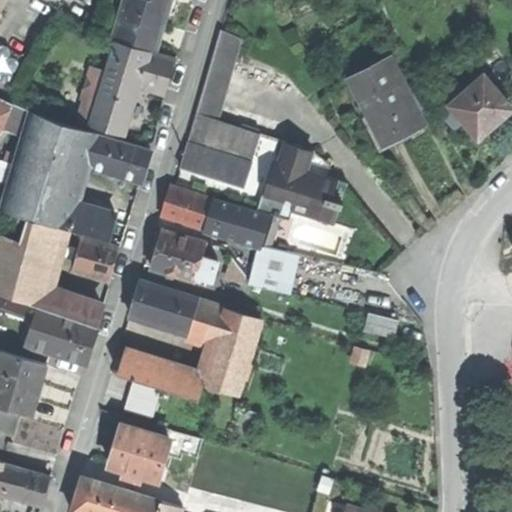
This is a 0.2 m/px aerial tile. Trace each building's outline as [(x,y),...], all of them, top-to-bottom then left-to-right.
[(127,0),(117,38),(160,50),(164,34),(168,20),(165,19),(168,8),(171,8),(173,0),(127,0)] [(224,31),(200,114),(220,120),(243,41),(224,31)] [(148,50),(118,41),(109,70),(93,124),(123,133),(137,85),(148,50)] [(178,58),(148,50),(137,85),(168,93),(173,76),(178,58)] [(393,57),(353,77),(386,143),(405,133),(426,123),(393,57)] [(83,121),(93,124),(109,70),(93,65),(84,99),(89,100),(83,121)] [(471,125),(481,137),(499,122),(511,111),(511,106),(488,77),(455,104),(456,106),(471,125)] [(0,95),(0,127),(4,129),(5,127),(15,102),(0,95)] [(30,108),(15,102),(5,127),(23,132),(30,108)] [(464,131),(471,125),(456,106),(449,112),(464,131)] [(67,227),(73,229),(80,206),(92,165),(101,134),(101,132),(60,121),(30,108),(23,132),(17,153),(14,164),(10,179),(1,208),(31,216),(67,227)] [(220,120),(200,114),(191,143),(183,168),(248,187),(264,134),(220,120)] [(153,149),(101,134),(92,165),(144,180),(148,166),(153,149)] [(283,140),(264,134),(248,187),(244,199),(262,205),(265,194),(276,159),(282,161),(284,156),(279,155),(283,140)] [(288,141),(284,156),(282,161),(276,159),(265,194),(294,203),(292,210),(336,223),(341,207),(344,208),(346,202),(343,202),(345,195),(349,182),(308,170),(314,149),(288,141)] [(10,151),(7,162),(14,164),(17,153),(10,151)] [(0,176),(10,179),(14,164),(7,162),(0,159),(0,176)] [(217,198),(174,184),(169,199),(165,213),(209,227),(217,198)] [(227,201),(217,198),(209,227),(218,230),(227,201)] [(274,215),(227,201),(218,230),(218,231),(265,246),(274,215)] [(86,231),(112,238),(115,228),(118,218),(80,206),(73,229),(86,232),(86,231)] [(0,253),(0,290),(43,304),(44,300),(45,300),(49,287),(67,227),(31,216),(25,238),(6,233),(0,253)] [(209,241),(166,227),(160,248),(155,265),(198,279),(199,274),(205,255),(209,241)] [(122,246),(86,236),(77,267),(113,277),(117,263),(122,246)] [(302,255),(267,247),(258,273),(293,283),(297,270),(302,255)] [(222,260),(205,255),(199,274),(216,280),(222,260)] [(232,268),(229,279),(245,283),(248,273),(232,268)] [(291,292),(293,283),(258,273),(255,283),(291,292)] [(203,298),(144,279),(138,298),(133,314),(192,333),(203,298)] [(43,304),(102,323),(106,309),(49,287),(45,300),(44,300),(43,304)] [(0,304),(39,316),(42,307),(42,305),(0,292),(0,304)] [(230,307),(203,298),(192,333),(219,342),(230,307)] [(31,343),(90,361),(95,344),(101,325),(42,307),(39,316),(31,343)] [(265,318),(230,307),(219,342),(208,375),(205,383),(207,384),(240,394),(265,318)] [(371,312),(368,328),(397,334),(401,318),(371,312)] [(202,398),(207,384),(205,383),(208,375),(129,349),(122,372),(202,398)] [(48,362),(5,350),(0,366),(0,403),(33,413),(40,389),(48,362)] [(165,389),(137,380),(132,395),(128,407),(156,416),(165,389)] [(174,439),(127,424),(121,443),(114,465),(130,469),(145,474),(162,479),(170,454),(174,439)] [(178,428),(174,439),(170,454),(185,459),(187,453),(200,457),(206,437),(178,428)] [(52,474),(5,462),(0,472),(0,490),(45,502),(49,488),(52,474)] [(143,479),(145,474),(130,469),(128,475),(143,479)] [(75,511),(76,511),(143,511),(148,494),(85,475),(80,493),(75,511)] [(184,511),(187,505),(148,494),(143,511),(184,511)] [(346,511),(380,511),(349,503),(346,511)]
